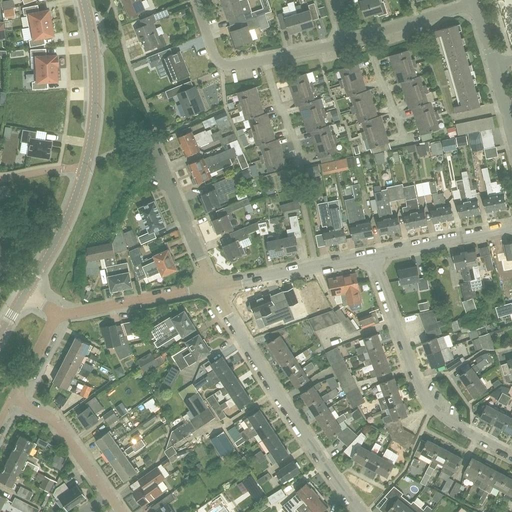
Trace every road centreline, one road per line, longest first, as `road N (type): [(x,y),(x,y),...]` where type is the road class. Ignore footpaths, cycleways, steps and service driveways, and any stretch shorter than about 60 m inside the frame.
road 1 (tertiary): [(83,0),(93,74),(89,148),(63,225),(24,293)]
road 2 (residential): [(359,511),(212,286)]
road 3 (residential): [(511,455),(448,422),(423,396),(371,256)]
road 4 (residential): [(212,286),(371,256)]
road 5 (residential): [(58,311),(212,286)]
road 6 (residential): [(371,256),(511,226)]
road 7 (residential): [(106,494),(58,426),(11,396)]
road 8 (residential): [(212,286),(160,163)]
